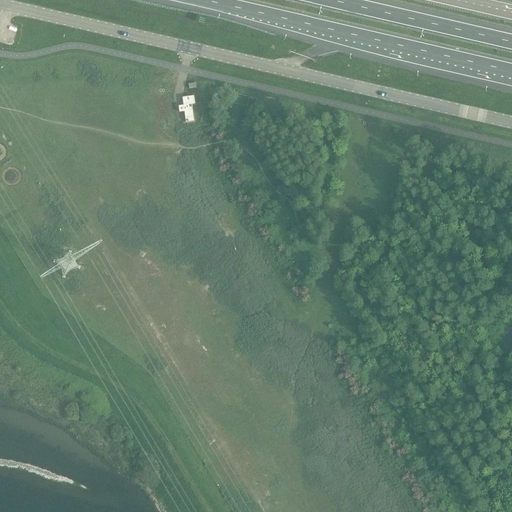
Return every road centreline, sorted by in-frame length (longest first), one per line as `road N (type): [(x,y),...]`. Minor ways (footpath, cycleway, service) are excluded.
road 1 (unclassified): [(511,123),(0,5)]
road 2 (motorway): [(204,0),(511,71)]
road 3 (track): [(0,306),(40,349),(138,402),(202,511)]
road 4 (track): [(310,338),(360,110)]
road 5 (motorway): [(511,41),(331,0)]
